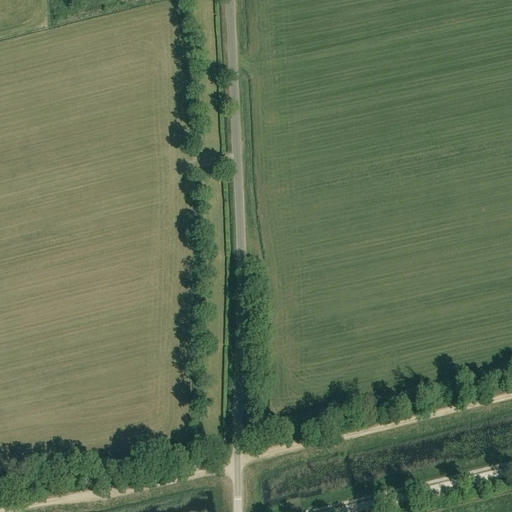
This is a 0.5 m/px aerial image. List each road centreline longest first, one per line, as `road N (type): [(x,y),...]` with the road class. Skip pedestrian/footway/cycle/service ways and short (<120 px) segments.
road 1 (track): [(511,399),(97,501),(8,511)]
road 2 (unclassified): [(237,511),(240,244),(229,0)]
road 3 (unclassified): [(341,511),(511,471)]
